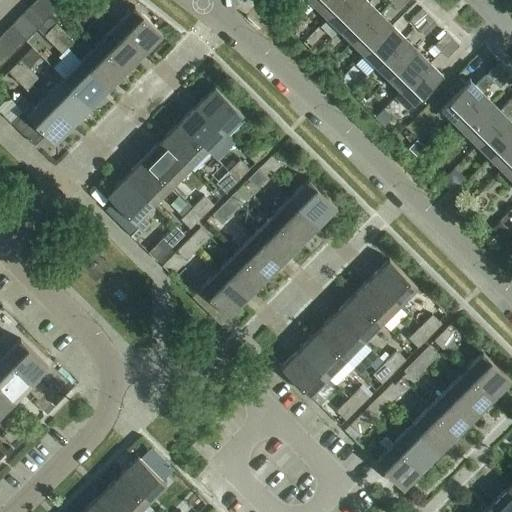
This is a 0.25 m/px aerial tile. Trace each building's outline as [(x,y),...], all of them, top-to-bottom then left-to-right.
[(40,0),(35,0),(30,6),(45,21),(53,12),(40,0)] [(57,0),(40,0),(53,12),(62,4),(57,0)] [(79,0),(88,9),(96,0),(79,0)] [(102,0),(96,0),(88,9),(97,18),(109,6),(102,0)] [(319,0),(314,5),(327,18),(344,0),(319,0)] [(344,0),(327,18),(339,30),(368,1),(367,0),(344,0)] [(393,0),(391,2),(398,9),(406,0),(393,0)] [(339,30),(351,42),(381,13),(368,1),(339,30)] [(30,6),(21,14),(37,29),(45,21),(30,6)] [(134,6),(116,24),(144,52),(162,34),(134,6)] [(409,20),(416,27),(428,14),(421,8),(409,20)] [(351,42),(363,54),(393,25),(381,13),(351,42)] [(21,14),(13,22),(28,38),(37,29),(21,14)] [(428,14),(416,27),(422,33),(434,21),(428,14)] [(13,22),(5,31),(20,46),(28,38),(13,22)] [(43,35),(52,44),(64,33),(55,24),(43,35)] [(116,24),(98,42),(126,70),(144,52),(116,24)] [(363,54),(376,67),(405,37),(393,25),(363,54)] [(5,31),(0,35),(0,42),(12,54),(20,46),(5,31)] [(433,44),(440,51),(452,39),(445,32),(433,44)] [(64,33),(52,44),(61,53),(73,42),(64,33)] [(376,67),(388,79),(417,49),(405,37),(376,67)] [(452,39),(440,51),(446,57),(459,45),(452,39)] [(0,42),(0,59),(4,63),(12,54),(0,42)] [(98,42),(80,60),(108,88),(126,70),(98,42)] [(388,79),(400,91),(429,61),(417,49),(388,79)] [(8,71),(17,80),(29,69),(19,60),(8,71)] [(80,60),(62,78),(90,106),(108,88),(80,60)] [(429,61),(400,91),(395,96),(408,109),(442,74),(429,61)] [(482,92),(492,81),(504,69),(498,62),(486,74),(485,74),(475,85),(469,79),(440,108),(453,121),(482,92)] [(29,69),(17,80),(26,89),(38,78),(29,69)] [(511,75),(504,69),(492,81),(499,88),(511,75)] [(62,78),(44,96),(72,124),(90,106),(62,78)] [(214,86),(196,104),(224,132),(242,113),(214,86)] [(453,121),(465,133),(494,104),(482,92),(453,121)] [(72,124),(44,96),(33,107),(23,98),(16,105),(25,113),(13,125),(37,148),(48,137),(54,143),(72,124)] [(465,133),(477,145),(506,116),(511,110),(511,97),(500,109),(494,104),(465,133)] [(196,104),(178,122),(206,150),(224,132),(196,104)] [(477,145),(490,158),(511,135),(511,121),(506,116),(477,145)] [(178,122),(160,140),(188,168),(206,150),(178,122)] [(511,135),(490,158),(501,169),(511,158),(511,135)] [(160,140),(142,158),(170,186),(188,168),(160,140)] [(416,155),(423,147),(417,140),(409,148),(416,155)] [(244,153),(254,162),(266,150),(256,141),(244,153)] [(271,155),(259,167),(269,176),(280,164),(271,155)] [(142,158),(124,176),(153,204),(170,186),(142,158)] [(511,158),(501,169),(511,180),(511,158)] [(238,159),(227,170),(236,180),(248,168),(238,159)] [(269,176),(259,167),(248,179),(257,188),(269,176)] [(236,180),(227,170),(215,182),(224,192),(236,180)] [(153,204),(124,176),(106,195),(143,231),(150,223),(142,215),(153,204)] [(308,179),(290,197),(318,225),(336,207),(308,179)] [(235,191),(224,203),(233,212),(245,200),(235,191)] [(203,195),(191,206),(200,216),(212,204),(203,195)] [(290,197),(272,215),(300,243),(318,225),(290,197)] [(233,212),(224,203),(212,215),(221,224),(233,212)] [(200,216),(191,206),(179,218),(189,227),(200,216)] [(272,215),(254,233),(282,261),(300,243),(272,215)] [(511,234),(500,221),(491,230),(503,242),(511,234)] [(161,236),(171,246),(183,233),(173,224),(161,236)] [(200,227),(188,239),(197,248),(209,236),(200,227)] [(254,233),(236,251),(264,279),(282,261),(254,233)] [(197,248),(188,239),(176,251),(185,260),(197,248)] [(236,251),(218,269),(246,297),(264,279),(236,251)] [(388,259),(370,277),(400,306),(418,288),(388,259)] [(246,297),(218,269),(200,288),(228,316),(246,297)] [(370,277),(352,295),(381,324),(400,306),(370,277)] [(352,295),(334,313),(363,342),(381,324),(352,295)] [(334,313),(317,331),(345,359),(363,342),(334,313)] [(431,314),(420,326),(429,335),(441,324),(431,314)] [(429,335),(420,326),(408,338),(417,347),(429,335)] [(433,340),(443,349),(455,337),(445,328),(433,340)] [(317,331),(299,349),(327,377),(345,359),(317,331)] [(20,339),(3,356),(31,384),(27,388),(38,400),(47,391),(36,379),(48,367),(20,339)] [(427,347),(415,358),(424,368),(436,356),(427,347)] [(327,377),(299,349),(280,368),(308,395),(327,377)] [(395,350),(384,362),(393,372),(405,360),(395,350)] [(482,352),(464,370),(492,398),(510,380),(482,352)] [(3,356),(0,359),(0,385),(15,400),(27,388),(31,384),(3,356)] [(424,368),(415,358),(403,370),(412,380),(424,368)] [(393,372),(384,362),(372,374),(381,383),(393,372)] [(464,370),(446,388),(474,416),(492,398),(464,370)] [(391,383),(379,394),(389,404),(400,392),(391,383)] [(0,426),(6,432),(15,423),(3,412),(15,400),(0,385),(0,426)] [(50,387),(47,391),(38,400),(35,403),(42,410),(57,394),(50,387)] [(359,387),(347,399),(357,408),(369,396),(359,387)] [(446,388),(428,406),(456,434),(474,416),(446,388)] [(389,404),(379,394),(368,406),(377,415),(389,404)] [(357,408),(347,399),(336,411),(345,420),(357,408)] [(428,406),(410,424),(438,452),(456,434),(428,406)] [(350,424),(359,434),(371,421),(362,412),(350,424)] [(18,420),(15,423),(6,432),(3,435),(10,442),(25,427),(18,420)] [(410,424),(393,442),(421,470),(438,452),(410,424)] [(421,470),(393,442),(385,436),(379,442),(386,449),(374,461),(402,489),(421,470)] [(137,456),(119,474),(147,502),(165,484),(137,456)] [(119,474),(102,492),(122,511),(137,511),(147,502),(119,474)] [(491,504),(498,511),(511,511),(511,489),(509,486),(491,504)] [(122,511),(102,492),(84,509),(86,511),(122,511)]
